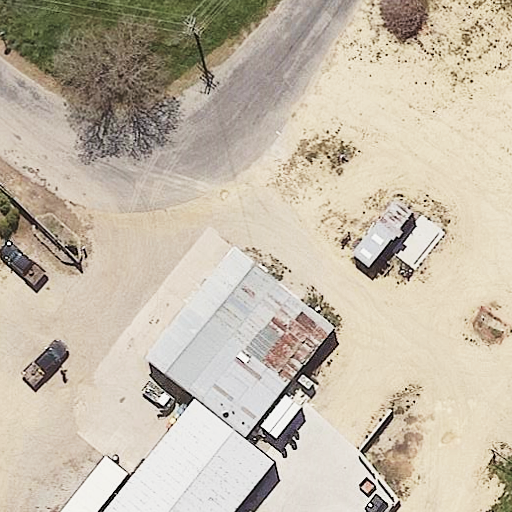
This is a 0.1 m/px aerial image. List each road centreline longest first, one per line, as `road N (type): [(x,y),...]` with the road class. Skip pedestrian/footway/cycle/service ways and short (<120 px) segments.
road 1 (residential): [(310,0),(193,150),(0,121)]
road 2 (unknown): [(45,128),(21,511)]
